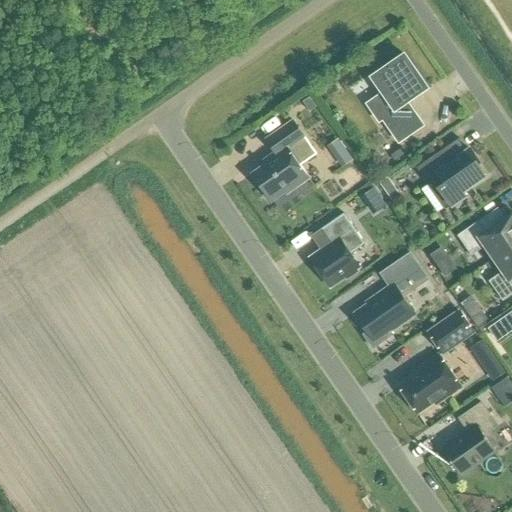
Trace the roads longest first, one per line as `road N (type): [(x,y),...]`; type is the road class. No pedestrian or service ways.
road 1 (residential): [(162,113),(437,511)]
road 2 (unclassified): [(162,113),(326,0)]
road 3 (residential): [(416,0),(511,137)]
